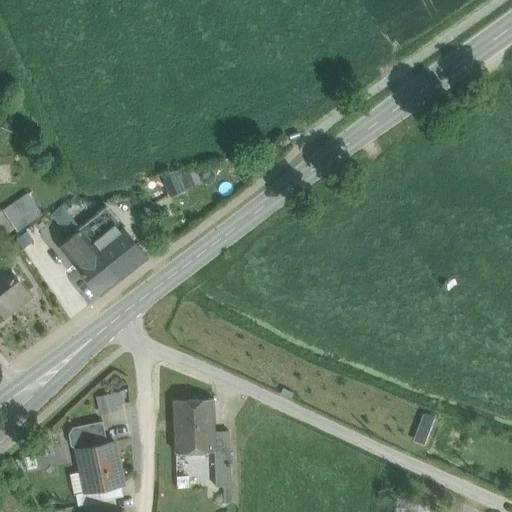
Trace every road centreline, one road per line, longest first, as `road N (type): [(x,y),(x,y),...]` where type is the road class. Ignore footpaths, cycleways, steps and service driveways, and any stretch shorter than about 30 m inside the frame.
road 1 (secondary): [(511,28),(116,322)]
road 2 (residential): [(510,511),(148,349)]
road 3 (residential): [(148,511),(148,349)]
road 4 (secondary): [(0,433),(116,322)]
road 5 (secondary): [(116,322),(0,399)]
